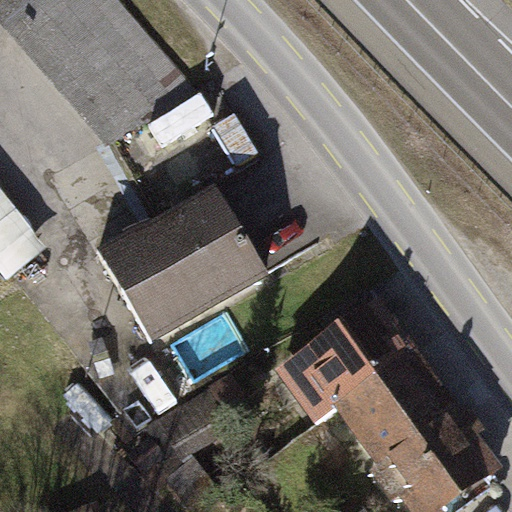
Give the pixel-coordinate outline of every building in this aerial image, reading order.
[(115,153),(201,87),(119,0),(0,0),(0,26),(14,38),(115,153)] [(160,168),(225,128),(208,100),(142,141),(160,168)] [(240,176),(265,164),(245,125),(220,138),(240,176)] [(0,182),(0,272),(14,290),(59,255),(0,182)] [(229,188),(113,255),(170,353),(286,285),(229,188)] [(343,404),(411,355),(373,302),(285,365),(323,419),(343,404)] [(448,511),(498,477),(411,355),(343,404),(420,511),(448,511)]
